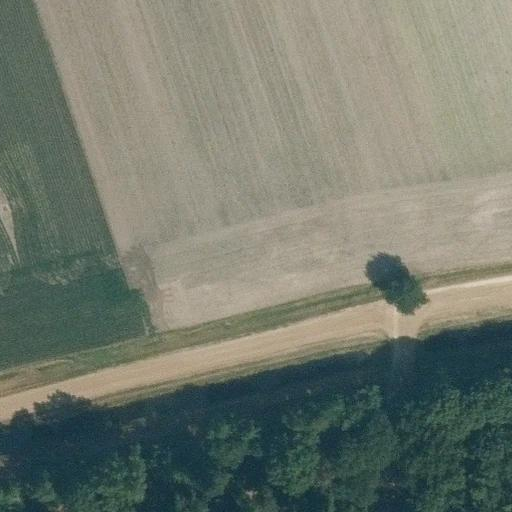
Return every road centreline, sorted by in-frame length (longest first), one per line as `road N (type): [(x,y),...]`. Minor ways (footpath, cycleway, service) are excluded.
road 1 (track): [(0,404),(396,313)]
road 2 (track): [(384,511),(403,366)]
